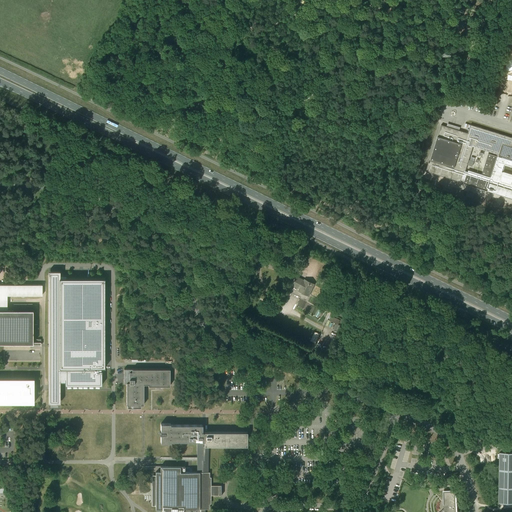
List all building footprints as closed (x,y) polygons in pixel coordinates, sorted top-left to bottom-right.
[(497,97),(492,113),(493,111),(495,112),(503,110),(511,108),(511,95),(500,98),(501,99),(499,99),(497,99),(497,97)] [(511,137),(470,124),(470,127),(468,133),(441,124),(429,162),(426,171),(461,182),(461,180),(465,181),(464,183),(511,198),(511,137)] [(48,390),(48,403),(60,403),(60,390),(60,382),(65,382),(65,385),(66,385),(66,383),(101,383),(101,385),(102,385),(102,371),(101,371),(101,370),(101,368),(105,368),(105,367),(105,278),(66,278),(66,275),(60,275),(60,271),(48,271),(48,275),(48,347),(48,367),(48,372),(48,382),(48,388),(48,389),(48,390)] [(309,296),(314,284),(305,279),(304,281),(301,280),(301,279),(297,276),(292,285),(300,289),(299,291),(309,296)] [(0,345),(41,345),(41,342),(41,339),(33,339),(33,313),(33,304),(26,304),(13,304),(13,311),(7,311),(7,295),(42,295),(42,285),(37,285),(22,285),(4,285),(0,284),(0,345)] [(340,320),(331,316),(329,320),(338,324),(340,320)] [(127,406),(141,406),(141,404),(143,404),(144,384),(148,384),(148,385),(170,385),(170,369),(124,369),(124,383),(127,383),(127,404),(127,406)] [(0,403),(34,403),(34,378),(0,378),(0,403)] [(204,511),(205,508),(210,508),(210,495),(221,495),(221,485),(210,485),(210,472),(208,472),(208,445),(247,445),(247,432),(203,431),(203,424),(171,424),(171,423),(161,423),(161,431),(160,431),(160,434),(161,434),(161,442),(171,442),(171,441),(197,441),(197,458),(197,471),(185,471),(185,466),(160,466),(160,471),(155,471),(155,475),(153,475),(153,504),(156,504),(156,508),(161,508),(160,511),(204,511)] [(511,503),(511,453),(499,453),(499,503),(511,503)] [(458,511),(457,495),(458,493),(456,491),(444,492),(445,507),(440,511),(458,511)]
